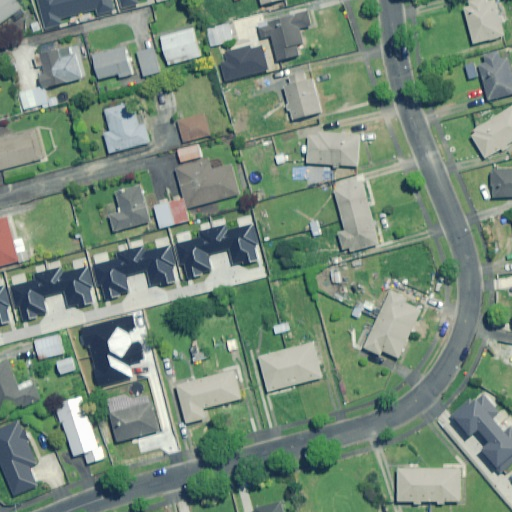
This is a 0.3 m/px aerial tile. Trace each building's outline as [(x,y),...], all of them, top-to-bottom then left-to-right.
[(0,0),(0,25),(22,9),(14,0),(0,0)] [(91,15),(88,0),(62,0),(67,20),(91,15)] [(108,0),(111,10),(138,3),(137,0),(108,0)] [(485,0),(479,0),(470,3),(471,8),(464,9),(474,45),(504,37),(495,1),(486,4),(485,0)] [(312,27),(308,12),(277,21),(257,25),(261,40),(271,37),(277,62),(301,57),(298,46),(304,45),(300,30),(312,27)] [(233,42),(228,24),(206,31),(211,48),(233,42)] [(201,56),(194,29),(161,38),(168,65),(201,56)] [(160,73),(153,50),(137,54),(143,78),(160,73)] [(60,60),(58,51),(41,55),(44,66),(37,68),(42,90),(82,80),(76,56),(60,60)] [(131,76),(125,51),(93,58),(98,80),(119,76),(119,79),(131,76)] [(484,55),(486,64),(479,66),(489,102),(511,95),(511,75),(507,58),(502,60),(500,51),(484,55)] [(321,113),(312,81),(283,89),(292,121),(321,113)] [(45,91),(21,97),(25,110),(48,104),(45,91)] [(138,126),(132,104),(105,111),(111,133),(103,135),(109,154),(149,143),(144,125),(138,126)] [(511,108),(471,134),(486,159),(500,150),(502,153),(511,148),(510,144),(511,142),(511,108)] [(210,136),(204,116),(177,123),(183,143),(210,136)] [(0,171),(44,161),(36,131),(0,139),(0,171)] [(358,166),(359,135),(309,134),(308,165),(358,166)] [(201,158),(198,145),(177,151),(180,164),(201,158)] [(223,168),(220,157),(175,170),(183,198),(154,206),(160,229),(168,227),(176,254),(212,244),(204,216),(190,220),(187,210),(240,195),(231,165),(223,168)] [(511,198),(511,169),(492,171),(494,199),(511,198)] [(378,246),(363,184),(335,191),(345,231),(339,233),(344,254),(378,246)] [(150,221),(140,188),(117,194),(122,212),(109,215),(115,234),(132,229),(131,226),(150,221)] [(74,223),(67,192),(49,196),(57,227),(74,223)] [(13,241),(7,218),(0,220),(0,267),(19,262),(17,255),(25,253),(21,239),(13,241)] [(166,269),(162,255),(153,258),(152,254),(123,263),(130,286),(108,293),(114,313),(137,306),(133,291),(142,289),(146,302),(165,296),(164,293),(185,286),(184,282),(192,280),(186,263),(166,269)] [(54,290),(50,272),(30,277),(34,295),(54,290)] [(404,298),(391,292),(364,348),(381,356),(383,352),(399,359),(421,312),(402,302),(404,298)] [(0,338),(31,331),(22,295),(0,300),(0,338)] [(289,332),(287,323),(273,326),(275,335),(289,332)] [(59,356),(55,337),(35,341),(39,361),(59,356)] [(236,339),(224,341),(227,355),(239,353),(236,339)] [(323,379),(314,344),(259,358),(268,393),(323,379)] [(153,371),(148,350),(118,357),(123,378),(153,371)] [(207,360),(206,351),(192,354),(194,363),(207,360)] [(80,370),(76,359),(58,364),(61,375),(80,370)] [(19,386),(11,360),(0,363),(0,414),(39,402),(33,382),(19,386)] [(241,400),(233,372),(176,387),(186,425),(206,419),(204,410),(241,400)] [(64,423),(75,457),(82,455),(86,466),(103,461),(82,397),(55,406),(61,424),(64,423)] [(160,432),(152,403),(111,414),(119,443),(160,432)] [(492,448),(488,454),(509,466),(511,461),(511,419),(505,415),(487,445),(492,448)] [(29,453),(20,431),(0,438),(0,456),(8,477),(25,470),(27,474),(39,470),(44,481),(60,475),(49,445),(29,453)] [(460,503),(460,470),(399,470),(399,503),(460,503)] [(283,511),(281,502),(254,510),(254,511),(283,511)]
